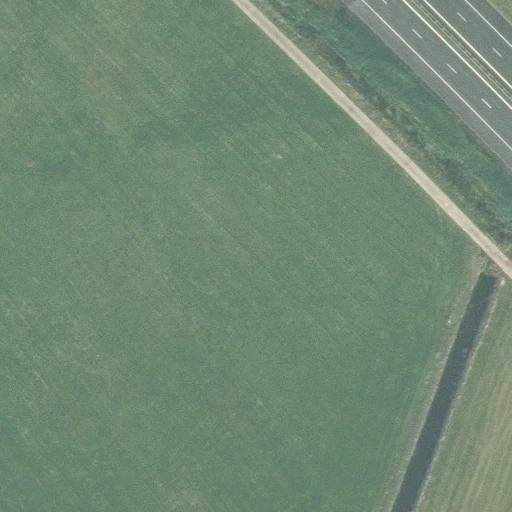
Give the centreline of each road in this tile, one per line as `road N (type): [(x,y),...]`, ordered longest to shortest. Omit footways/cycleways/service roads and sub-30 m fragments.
road 1 (unknown): [(227,0),(511,275)]
road 2 (motorway): [(377,0),(511,137)]
